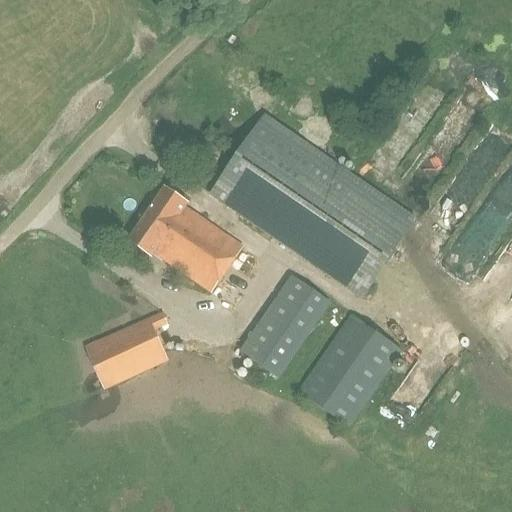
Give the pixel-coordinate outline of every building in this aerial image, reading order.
[(362,299),(416,219),(265,116),(211,196),(362,299)] [(244,248),(185,207),(188,204),(165,189),(130,240),(152,256),(155,253),(213,293),(244,248)] [(456,271),(468,284),(477,274),(465,262),(456,271)] [(246,356),(280,378),(332,302),(298,279),(246,356)] [(150,318),(151,319),(87,347),(106,388),(169,360),(167,355),(159,329),(169,325),(163,312),(150,318)] [(351,428),(404,351),(351,314),(299,392),(351,428)] [(473,373),(486,358),(478,351),(465,366),(473,373)] [(425,361),(398,405),(416,416),(443,372),(425,361)]
